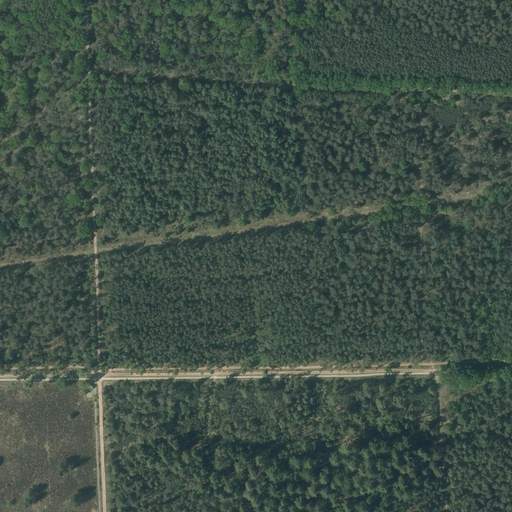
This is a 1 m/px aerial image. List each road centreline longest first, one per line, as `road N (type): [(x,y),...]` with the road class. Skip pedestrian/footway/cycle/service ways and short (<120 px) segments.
road 1 (track): [(511,191),(0,265)]
road 2 (track): [(511,369),(100,374)]
road 3 (track): [(85,0),(100,374)]
road 4 (track): [(100,374),(104,511)]
